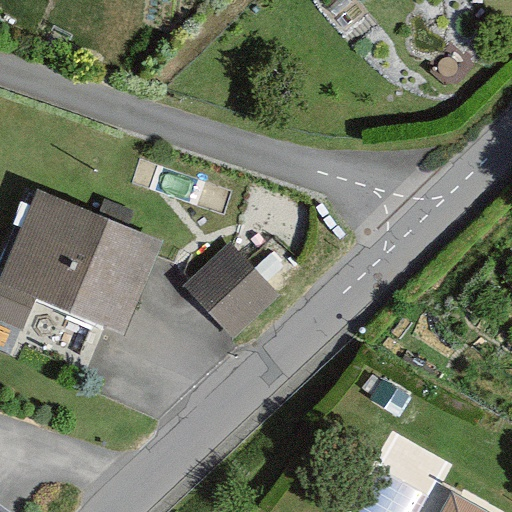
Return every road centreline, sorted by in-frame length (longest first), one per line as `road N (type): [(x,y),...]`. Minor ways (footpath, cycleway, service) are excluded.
road 1 (residential): [(433,210),(0,62)]
road 2 (residential): [(433,210),(107,511)]
